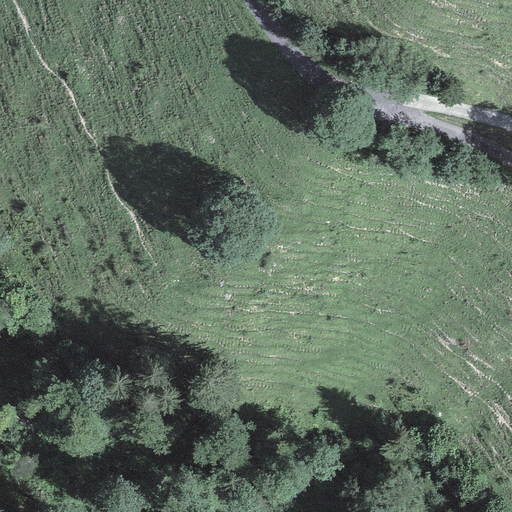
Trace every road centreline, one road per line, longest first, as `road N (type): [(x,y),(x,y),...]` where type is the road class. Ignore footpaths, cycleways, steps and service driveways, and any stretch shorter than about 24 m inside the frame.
road 1 (unclassified): [(368,104),(295,58),(250,0)]
road 2 (track): [(511,160),(368,104)]
road 3 (unclassified): [(368,104),(425,103),(511,124)]
